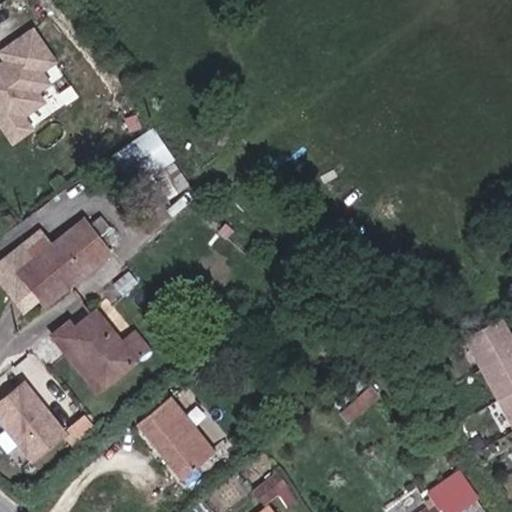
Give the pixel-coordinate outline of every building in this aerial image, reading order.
[(45,98),(38,88),(30,76),(42,67),(56,57),(34,26),(2,49),(8,58),(0,62),(0,115),(16,138),(34,125),(25,112),(45,98)] [(51,79),(42,67),(30,76),(38,88),(51,79)] [(155,124),(115,150),(136,184),(177,158),(155,124)] [(118,253),(114,248),(105,236),(119,224),(111,215),(98,225),(92,219),(26,270),(53,304),(118,253)] [(128,236),(119,224),(105,236),(114,248),(128,236)] [(130,342),(103,313),(78,334),(73,340),(112,384),(143,357),(130,342)] [(511,342),(506,323),(470,343),(511,419),(511,342)] [(103,392),(112,384),(73,340),(78,334),(71,325),(57,337),(103,392)] [(130,342),(143,357),(156,346),(144,331),(130,342)] [(68,425),(83,412),(40,362),(25,375),(68,425)] [(68,436),(26,381),(0,401),(0,422),(32,464),(68,436)] [(184,479),(218,452),(182,406),(146,431),(184,479)] [(184,479),(190,487),(224,461),(218,452),(184,479)] [(254,487),(265,502),(290,483),(279,468),(254,487)] [(465,511),(467,511),(451,489),(434,501),(434,511),(465,511)]
